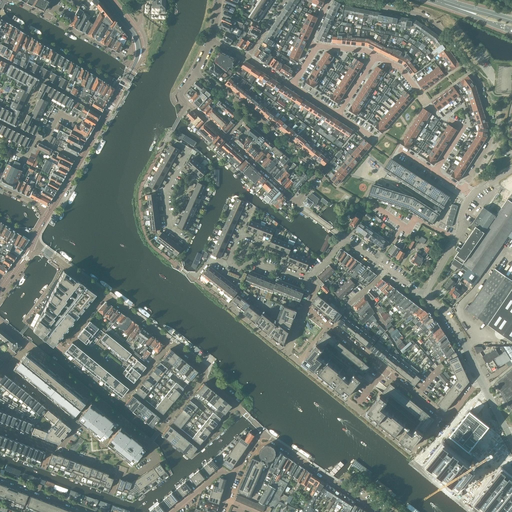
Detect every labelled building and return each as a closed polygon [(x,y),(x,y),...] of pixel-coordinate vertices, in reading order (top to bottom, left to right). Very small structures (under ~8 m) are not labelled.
[(50,0),(21,0),(21,1),(44,12),(50,0)] [(152,0),(152,2),(152,7),(152,8),(159,8),(159,11),(164,12),(165,9),(165,8),(165,0),(152,0)] [(250,18),(251,17),(253,19),(254,19),(257,22),(260,18),(263,14),(266,9),(269,5),(271,1),(271,0),(261,0),(258,4),(256,9),(253,13),(250,16),(245,13),(244,15),(250,19),(250,18)] [(334,0),(332,5),(339,8),(343,10),(345,5),(343,5),(343,6),(340,5),(341,3),(335,1),(334,0)] [(107,27),(108,28),(109,27),(112,29),(116,22),(114,19),(99,1),(96,7),(100,12),(104,17),(101,23),(107,27)] [(290,1),(287,5),(294,9),(296,5),(290,1)] [(82,4),(75,15),(76,15),(70,25),(69,25),(70,25),(70,26),(74,28),(84,12),(86,7),(82,4)] [(233,15),(235,16),(238,10),(225,5),(223,11),(224,11),(233,15)] [(285,9),(291,13),(294,9),(287,5),(285,9)] [(285,9),(282,13),(288,17),(291,13),(285,9)] [(222,17),(223,17),(232,21),(239,24),(243,26),(244,23),(238,20),(238,21),(232,18),(233,15),(224,11),(222,17)] [(84,13),(78,24),(75,29),(82,32),(87,35),(92,38),(101,23),(104,17),(100,12),(93,25),(92,25),(93,23),(88,20),(90,16),(84,13)] [(286,21),(288,17),(282,13),(279,17),(286,21)] [(317,18),(309,14),(307,19),(315,23),(317,18)] [(221,21),(222,22),(222,21),(230,25),(241,30),(243,26),(239,24),(232,21),(223,17),(221,21)] [(283,25),(286,21),(279,17),(277,21),(283,25)] [(313,28),(315,23),(307,19),(305,24),(313,28)] [(222,21),(222,22),(219,27),(242,37),(245,32),(242,31),(241,30),(230,25),(222,21)] [(277,21),(274,25),(280,29),(283,25),(277,21)] [(419,22),(417,21),(415,28),(415,30),(413,33),(414,34),(416,32),(418,33),(419,31),(423,25),(423,24),(422,23),(421,23),(420,22),(419,22)] [(0,34),(4,37),(9,24),(5,22),(2,30),(0,34)] [(108,28),(107,30),(110,32),(111,33),(109,36),(113,38),(116,33),(120,35),(123,31),(116,22),(112,29),(109,27),(108,28)] [(95,38),(95,39),(99,41),(107,27),(101,23),(92,38),(94,38),(94,37),(95,37),(95,38)] [(260,32),(261,32),(262,30),(262,29),(262,28),(256,25),(253,23),(250,28),(259,33),(260,33),(260,32)] [(15,28),(9,24),(4,37),(2,41),(1,44),(6,47),(8,44),(11,38),(15,28)] [(311,32),(313,28),(305,24),(303,29),(311,32)] [(274,25),(271,29),(278,33),(280,29),(274,25)] [(425,26),(423,25),(419,31),(418,33),(420,35),(421,33),(423,34),(427,28),(427,27),(426,26),(425,26)] [(11,38),(8,44),(6,47),(8,48),(7,49),(12,51),(13,50),(20,31),(16,28),(11,39),(11,38)] [(429,29),(427,28),(423,34),(425,35),(427,37),(431,31),(431,30),(430,29),(429,29)] [(278,33),(271,29),(269,33),(275,37),(278,33)] [(309,37),(311,32),(303,29),(301,33),(309,37)] [(107,30),(100,42),(104,45),(109,36),(111,33),(110,32),(107,30)] [(259,34),(252,30),(249,35),(256,39),(257,37),(258,36),(259,35),(259,34)] [(25,34),(20,31),(13,50),(17,52),(18,52),(25,34)] [(109,36),(104,45),(112,49),(118,38),(124,32),(123,31),(120,35),(116,33),(113,38),(109,36)] [(230,44),(235,37),(235,36),(227,31),(222,39),(230,44)] [(433,32),(431,31),(427,37),(425,40),(429,42),(430,41),(431,39),(431,40),(432,39),(432,40),(438,35),(435,34),(435,33),(435,32),(433,32)] [(118,38),(112,49),(119,53),(127,38),(127,37),(127,36),(124,32),(118,38)] [(272,41),(275,37),(269,33),(266,37),(272,41)] [(307,42),(309,37),(301,33),(299,38),(307,42)] [(25,34),(18,52),(24,54),(31,37),(25,34)] [(379,44),(382,38),(384,34),(379,34),(378,36),(374,42),(371,49),(375,51),(379,44)] [(384,44),(386,40),(389,35),(384,34),(382,38),(379,44),(375,51),(380,53),(383,46),(384,44)] [(318,35),(316,39),(322,42),(331,43),(331,40),(325,38),(318,35)] [(432,40),(435,44),(441,39),(438,35),(432,40)] [(241,38),(237,45),(239,47),(239,48),(240,49),(241,48),(242,49),(248,39),(244,37),(243,39),(241,38)] [(272,41),(266,37),(263,41),(270,45),(272,41)] [(37,41),(31,38),(26,49),(32,52),(37,41)] [(304,46),(307,42),(299,38),(296,43),(304,46)] [(371,49),(374,42),(369,39),(367,39),(366,39),(366,46),(367,46),(371,49)] [(389,46),(389,45),(390,43),(392,40),(389,39),(388,42),(389,42),(387,45),(384,44),(383,46),(380,53),(384,55),(387,49),(389,46)] [(435,44),(438,48),(444,43),(441,39),(435,44)] [(38,55),(42,45),(37,41),(32,52),(30,57),(29,61),(34,64),(38,55)] [(253,44),(248,41),(243,48),(245,49),(245,50),(247,51),(248,51),(253,44)] [(302,51),(304,46),(296,43),(294,47),(302,51)] [(438,48),(432,52),(433,54),(437,51),(439,53),(447,47),(444,43),(438,48)] [(408,59),(411,58),(413,55),(416,53),(420,50),(411,44),(411,45),(407,52),(405,51),(403,56),(401,55),(400,55),(397,62),(400,63),(401,62),(402,64),(408,59)] [(42,45),(38,55),(42,56),(46,47),(42,45)] [(392,51),(393,49),(394,47),(389,45),(389,46),(387,49),(384,55),(388,57),(392,51)] [(50,49),(46,47),(42,56),(41,58),(45,60),(50,49)] [(292,52),(300,55),(302,51),(294,47),(292,52)] [(396,53),(397,51),(397,50),(398,49),(396,47),(395,50),(393,49),(392,51),(388,57),(393,60),(396,53)] [(259,58),(263,53),(264,51),(259,48),(254,55),(255,56),(255,57),(256,57),(257,57),(259,58)] [(450,52),(447,48),(440,53),(442,56),(438,59),(440,60),(443,58),(450,52)] [(13,52),(12,51),(7,49),(3,57),(8,60),(13,52)] [(44,62),(50,64),(55,53),(50,49),(45,60),(44,62)] [(17,52),(13,50),(13,52),(8,60),(14,63),(17,52)] [(400,55),(401,55),(402,53),(397,50),(397,51),(396,53),(393,60),(397,62),(400,55)] [(230,67),(232,69),(234,67),(233,66),(237,59),(220,51),(215,62),(226,72),(230,67)] [(259,59),(264,62),(268,56),(269,54),(264,51),(263,53),(259,58),(259,59)] [(24,54),(18,52),(17,52),(14,63),(19,66),(24,54)] [(300,55),(292,52),(290,57),(298,60),(300,55)] [(326,52),(323,57),(330,62),(333,57),(326,52)] [(453,56),(450,52),(443,58),(445,60),(441,63),(443,64),(446,62),(453,56)] [(55,53),(50,64),(56,66),(60,55),(55,53)] [(25,54),(24,54),(19,66),(25,69),(29,61),(30,57),(25,55),(25,54)] [(264,62),(269,65),(274,57),(269,54),(268,56),(264,62)] [(274,69),(279,72),(286,61),(286,62),(288,59),(287,58),(282,55),(279,61),(274,68),(274,69)] [(59,70),(61,71),(66,59),(61,56),(57,65),(60,67),(59,70)] [(449,66),(456,60),(453,56),(446,62),(448,64),(444,67),(446,69),(449,66)] [(274,68),(279,61),(274,57),(269,65),(271,66),(272,67),(273,68),(274,68)] [(320,61),(328,66),(330,62),(323,57),(320,61)] [(71,62),(66,59),(61,71),(63,72),(65,68),(67,70),(71,62)] [(363,64),(356,59),(353,64),(360,69),(363,64)] [(408,59),(402,64),(405,68),(411,63),(408,59)] [(456,60),(449,66),(451,68),(448,71),(449,73),(452,70),(460,65),(456,60)] [(249,64),(245,61),(241,67),(245,70),(249,64)] [(328,66),(320,61),(317,65),(325,70),(328,66)] [(8,64),(3,62),(0,69),(0,72),(3,74),(8,64)] [(71,62),(67,70),(66,72),(71,75),(76,65),(71,62)] [(37,73),(40,67),(35,63),(34,64),(32,63),(31,64),(34,66),(31,72),(36,75),(37,73)] [(405,68),(408,72),(414,67),(411,63),(405,68)] [(249,64),(245,70),(241,76),(243,78),(244,77),(247,71),(250,73),(254,66),(251,65),(250,65),(249,64)] [(353,64),(350,68),(358,73),(360,69),(353,64)] [(83,81),(83,80),(82,80),(77,78),(81,68),(79,67),(76,65),(69,82),(69,83),(66,90),(70,93),(73,86),(79,89),(83,81)] [(212,68),(211,68),(210,69),(210,70),(209,71),(210,72),(209,72),(211,74),(212,74),(218,79),(221,76),(224,79),(228,75),(215,65),(213,67),(212,68)] [(280,72),(284,75),(289,68),(285,65),(280,72)] [(315,70),(322,74),(325,70),(317,65),(315,70)] [(16,69),(11,66),(7,74),(11,77),(16,69)] [(256,68),(254,66),(250,73),(252,74),(248,79),(247,81),(249,82),(254,75),(258,69),(256,68)] [(374,71),(382,76),(381,76),(384,78),(387,73),(384,72),(377,67),(374,71)] [(414,67),(408,72),(411,75),(417,71),(414,67)] [(445,76),(438,67),(433,71),(439,80),(445,76)] [(41,70),(43,71),(41,75),(40,76),(45,79),(46,78),(48,74),(50,72),(50,71),(44,69),(42,68),(41,70)] [(81,68),(77,78),(82,80),(86,71),(81,68)] [(289,68),(284,75),(289,78),(294,71),(289,68)] [(358,73),(350,68),(347,72),(355,77),(358,73)] [(20,71),(16,69),(11,77),(16,79),(20,71)] [(256,77),(258,78),(262,72),(260,71),(258,69),(254,75),(249,82),(251,83),(252,83),(256,77)] [(315,70),(312,74),(319,79),(322,74),(315,70)] [(25,74),(20,71),(16,79),(20,82),(25,74)] [(97,77),(86,71),(83,80),(83,81),(79,89),(76,96),(84,101),(91,89),(97,77)] [(374,71),(371,76),(379,80),(381,76),(382,76),(374,71)] [(439,80),(433,71),(428,75),(434,83),(439,80)] [(59,76),(51,72),(50,75),(52,76),(49,81),(55,84),(58,79),(59,76)] [(355,77),(347,72),(344,77),(352,81),(355,77)] [(29,76),(25,74),(20,82),(25,84),(27,81),(29,76)] [(319,79),(312,74),(309,78),(317,83),(319,79)] [(229,87),(234,82),(236,79),(239,76),(237,75),(234,78),(232,76),(230,79),(225,84),(226,85),(226,86),(227,86),(228,86),(229,87)] [(262,81),(266,83),(270,77),(268,75),(267,76),(266,75),(262,81)] [(434,83),(428,75),(423,78),(429,87),(434,83)] [(38,80),(29,76),(27,81),(29,83),(25,91),(31,94),(38,81),(38,80)] [(379,80),(371,76),(368,80),(376,85),(378,86),(381,82),(379,80)] [(471,80),(468,76),(460,81),(457,84),(458,85),(462,83),(463,85),(471,80)] [(58,86),(64,89),(68,81),(61,77),(59,80),(61,80),(58,86)] [(91,89),(96,91),(102,81),(97,77),(91,89)] [(349,86),(352,81),(344,77),(342,81),(349,86)] [(317,83),(309,78),(306,83),(314,88),(314,87),(316,89),(319,84),(317,83)] [(429,87),(423,78),(417,82),(424,91),(429,87)] [(275,81),(274,80),(270,86),(274,89),(278,82),(276,81),(275,81)] [(373,89),(376,85),(368,80),(366,84),(373,89)] [(471,80),(463,85),(460,88),(461,90),(465,87),(467,90),(475,86),(471,80)] [(102,81),(96,91),(94,95),(97,97),(98,96),(98,97),(100,94),(106,83),(102,81)] [(237,94),(241,88),(244,85),(246,82),(245,81),(243,83),(242,83),(241,85),(240,87),(238,85),(233,91),(235,93),(237,94)] [(339,85),(346,90),(349,86),(342,81),(339,85)] [(196,87),(199,90),(201,91),(204,88),(196,82),(194,85),(192,87),(193,88),(194,88),(195,90),(196,89),(195,88),(196,87)] [(231,89),(233,91),(238,85),(234,82),(229,87),(231,89)] [(245,91),(243,90),(246,86),(248,84),(248,83),(246,82),(244,85),(241,88),(237,94),(238,95),(238,96),(240,97),(241,97),(245,91)] [(106,83),(100,94),(104,96),(106,93),(110,86),(106,83)] [(39,98),(42,100),(43,100),(47,92),(49,94),(52,88),(44,84),(43,84),(36,97),(39,98)] [(373,89),(366,84),(363,88),(371,93),(373,89)] [(275,100),(280,93),(282,94),(286,87),(284,86),(282,85),(278,91),(275,97),(274,98),(273,99),(275,101),(275,100)] [(344,94),(346,90),(339,85),(336,89),(344,94)] [(79,89),(73,86),(70,93),(76,96),(79,89)] [(106,93),(111,96),(115,89),(110,86),(106,93)] [(477,93),(475,86),(467,90),(468,94),(464,95),(464,97),(477,93)] [(193,88),(192,87),(192,88),(186,95),(190,99),(197,92),(195,90),(194,88),(193,88)] [(459,96),(453,87),(447,91),(454,99),(459,96)] [(18,93),(26,97),(28,93),(25,91),(20,88),(18,93)] [(52,88),(49,94),(48,96),(52,99),(57,91),(52,88)] [(368,98),(371,93),(363,88),(360,93),(368,98)] [(333,94),(341,99),(344,94),(336,89),(334,94),(333,94)] [(199,90),(197,92),(190,99),(193,102),(202,92),(201,91),(199,90)] [(193,102),(200,108),(212,95),(207,90),(204,93),(202,92),(193,102)] [(290,99),(295,93),(293,91),(292,91),(290,90),(286,96),(290,99)] [(404,90),(403,90),(400,94),(402,96),(409,102),(412,98),(406,92),(404,90)] [(61,93),(57,91),(52,99),(57,101),(61,93)] [(245,91),(240,97),(242,99),(243,99),(244,100),(249,94),(245,91)] [(454,99),(447,91),(442,94),(449,103),(454,99)] [(341,99),(333,94),(334,94),(331,92),(328,97),(330,98),(338,103),(341,99)] [(26,97),(18,93),(15,98),(24,102),(26,97)] [(57,101),(61,104),(66,96),(61,93),(57,101)] [(100,94),(98,97),(104,100),(106,101),(107,102),(111,96),(109,95),(106,93),(104,96),(100,94)] [(289,111),(295,102),(299,96),(297,95),(297,94),(295,93),(294,93),(290,99),(288,102),(290,104),(287,109),(289,111)] [(365,102),(368,98),(360,93),(357,97),(365,102)] [(216,98),(214,96),(212,94),(212,95),(200,108),(203,111),(212,101),(213,101),(216,98)] [(253,97),(249,94),(244,100),(246,101),(246,102),(248,103),(253,97)] [(449,103),(442,94),(437,98),(444,107),(449,103)] [(104,107),(107,102),(106,101),(104,100),(98,97),(98,96),(97,97),(94,95),(92,99),(95,100),(94,101),(104,107)] [(61,104),(66,106),(70,98),(66,96),(61,104)] [(297,109),(300,105),(304,99),(302,97),(301,97),(300,96),(296,102),(293,106),(297,109)] [(409,102),(402,96),(399,100),(406,106),(409,102)] [(256,100),(253,97),(248,103),(250,105),(251,105),(252,106),(256,100)] [(362,106),(365,102),(357,97),(355,101),(362,106)] [(15,98),(13,102),(21,107),(24,102),(15,98)] [(37,103),(45,107),(47,102),(43,100),(42,100),(39,98),(37,103)] [(70,98),(66,106),(70,109),(75,101),(70,98)] [(444,107),(437,98),(432,102),(438,111),(444,107)] [(253,108),(255,110),(256,109),(260,104),(256,100),(252,106),(253,107),(253,108)] [(406,106),(399,100),(395,104),(402,110),(406,106)] [(94,101),(92,106),(102,112),(104,107),(94,101)] [(212,101),(203,111),(207,115),(212,108),(214,107),(212,105),(214,102),(212,101)] [(217,104),(223,109),(225,111),(228,108),(220,101),(217,104)] [(360,110),(362,106),(355,101),(352,106),(359,111),(360,110)] [(21,107),(13,102),(11,107),(16,110),(19,111),(21,107)] [(309,103),(308,102),(304,108),(308,110),(312,104),(310,103),(309,103)] [(45,107),(37,103),(35,107),(43,111),(45,107)] [(212,108),(207,115),(223,130),(231,121),(227,118),(222,114),(223,113),(221,112),(223,109),(217,104),(214,108),(214,107),(212,108)] [(258,111),(259,112),(264,107),(260,104),(256,109),(255,110),(257,111),(258,111)] [(402,110),(395,104),(392,108),(399,113),(402,110)] [(82,109),(81,112),(97,120),(100,116),(95,113),(94,112),(89,109),(84,106),(82,109)] [(359,111),(352,106),(349,110),(357,115),(359,116),(362,112),(360,110),(359,111)] [(35,107),(32,112),(41,116),(43,112),(35,107)] [(264,107),(259,112),(261,113),(261,114),(263,116),(268,110),(264,107)] [(316,107),(312,113),(316,116),(320,109),(318,108),(316,107)] [(225,111),(223,109),(221,112),(223,113),(222,114),(227,118),(229,116),(232,118),(236,114),(228,108),(225,111)] [(399,113),(392,108),(389,111),(396,117),(399,113)] [(431,114),(423,109),(420,113),(428,118),(430,120),(433,115),(431,114)] [(10,116),(7,122),(15,126),(16,125),(23,112),(19,111),(16,110),(12,117),(10,116)] [(271,113),(268,110),(263,116),(265,117),(267,118),(271,113)] [(11,113),(6,111),(2,119),(7,122),(10,116),(11,113)] [(396,117),(389,111),(385,115),(392,121),(396,117)] [(41,116),(32,112),(30,116),(30,117),(34,118),(38,121),(41,116)] [(97,120),(81,112),(80,114),(78,117),(93,127),(97,120)] [(187,124),(189,126),(198,116),(193,112),(192,113),(190,112),(187,115),(190,118),(188,120),(190,121),(187,124)] [(320,118),(324,121),(328,114),(326,113),(324,112),(320,118)] [(268,120),(270,122),(275,116),(271,113),(267,118),(268,120)] [(420,113),(417,117),(425,122),(428,118),(420,113)] [(30,116),(27,115),(21,128),(21,129),(30,133),(32,127),(30,126),(34,118),(30,117),(30,116)] [(392,121),(385,115),(382,119),(389,125),(392,121)] [(202,120),(198,116),(189,126),(190,127),(192,126),(194,125),(196,127),(202,120)] [(275,116),(270,122),(272,123),(273,123),(274,125),(279,119),(275,116)] [(93,127),(78,117),(77,117),(74,124),(73,123),(69,129),(72,131),(73,130),(87,138),(93,127)] [(332,117),(328,124),(332,126),(337,120),(335,118),(334,119),(332,117)] [(422,127),(422,126),(424,128),(427,124),(425,122),(417,117),(415,122),(422,127)] [(231,121),(223,130),(226,133),(236,122),(233,119),(231,121)] [(389,125),(382,119),(379,123),(386,129),(389,125)] [(279,129),(284,123),(280,120),(275,125),(277,127),(277,128),(279,129)] [(247,129),(249,131),(252,127),(244,121),(242,124),(244,126),(247,129)] [(422,127),(415,122),(412,126),(419,131),(421,132),(424,128),(422,126),(422,127)] [(210,127),(205,123),(199,131),(198,130),(196,132),(201,137),(210,127)] [(284,123),(279,129),(281,131),(282,131),(283,132),(288,126),(284,123)] [(340,123),(337,129),(341,131),(345,125),(343,124),(342,124),(340,123)] [(386,129),(379,123),(375,127),(382,133),(386,129)] [(478,125),(480,131),(487,132),(488,128),(486,123),(478,125)] [(39,127),(34,124),(32,127),(30,133),(35,135),(37,130),(39,127)] [(456,130),(448,125),(446,130),(453,134),(453,135),(456,130)] [(288,126),(283,132),(284,133),(286,135),(287,135),(291,129),(288,126)] [(421,132),(419,131),(412,126),(409,130),(417,135),(419,137),(421,132)] [(214,131),(210,127),(201,137),(205,141),(214,131)] [(3,136),(8,138),(12,130),(7,128),(3,136)] [(69,129),(66,128),(64,133),(84,143),(87,138),(73,130),(72,131),(69,129)] [(249,131),(247,129),(245,132),(255,141),(260,134),(253,128),(250,131),(249,131)] [(349,128),(345,134),(349,137),(353,131),(353,130),(351,129),(350,129),(349,128)] [(289,137),(290,138),(295,132),(291,129),(287,135),(286,135),(288,137),(289,137)] [(8,138),(12,140),(16,132),(12,130),(8,138)] [(45,134),(37,130),(35,135),(43,139),(45,134)] [(406,135),(414,140),(416,141),(419,137),(417,135),(409,130),(406,135)] [(453,134),(446,130),(443,134),(450,139),(453,134)] [(64,133),(60,131),(56,137),(57,138),(57,139),(58,138),(76,148),(77,147),(81,149),(84,143),(64,133)] [(218,135),(214,131),(206,141),(210,145),(218,135)] [(487,132),(480,131),(476,137),(484,142),(487,138),(487,132)] [(12,140),(17,143),(21,134),(16,132),(12,140)] [(235,141),(246,151),(255,141),(245,132),(243,134),(241,132),(238,135),(239,136),(235,141)] [(294,141),(299,135),(295,132),(290,138),(292,139),(292,140),(294,141)] [(17,143),(22,145),(26,137),(21,134),(17,143)] [(260,134),(255,141),(261,146),(262,147),(267,140),(260,134)] [(450,139),(443,134),(440,138),(448,143),(450,139)] [(196,144),(179,135),(177,138),(194,147),(196,144)] [(214,149),(222,139),(218,135),(210,145),(214,148),(213,149),(214,149)] [(294,141),(296,143),(297,143),(298,144),(303,139),(299,135),(294,141)] [(414,140),(406,135),(404,139),(411,144),(414,140)] [(22,145),(26,147),(28,144),(29,142),(30,139),(26,137),(22,145)] [(440,138),(438,137),(435,141),(437,143),(445,147),(448,143),(440,138)] [(484,142),(476,137),(474,140),(471,137),(470,139),(473,141),(481,146),(484,142)] [(58,138),(57,139),(54,145),(76,156),(80,149),(76,148),(58,138)] [(371,146),(364,140),(362,138),(359,142),(361,144),(368,150),(371,146)] [(217,151),(225,142),(222,139),(214,149),(217,151)] [(299,146),(301,148),(306,142),(303,139),(298,144),(299,145),(299,146)] [(411,144),(404,139),(401,143),(410,150),(413,145),(411,144)] [(271,149),(274,146),(267,140),(262,147),(261,146),(260,146),(264,149),(267,145),(271,149)] [(255,141),(246,151),(254,159),(264,149),(260,146),(261,146),(255,141)] [(481,146),(473,141),(472,144),(468,142),(467,143),(471,146),(478,151),(481,146)] [(52,150),(36,142),(35,144),(37,146),(36,148),(50,155),(52,150)] [(230,146),(226,142),(223,146),(217,153),(221,156),(230,146)] [(306,142),(301,148),(304,149),(305,150),(310,145),(306,142)] [(445,147),(437,143),(435,147),(442,152),(445,147)] [(368,150),(361,144),(358,148),(364,154),(368,150)] [(169,150),(177,155),(179,150),(171,145),(169,150)] [(259,163),(265,156),(267,154),(268,152),(271,149),(267,145),(264,149),(254,159),(259,163)] [(314,148),(310,145),(305,150),(307,151),(307,152),(309,154),(309,153),(314,148)] [(233,149),(230,146),(221,156),(224,159),(233,149)] [(271,149),(268,152),(271,155),(272,153),(274,155),(274,154),(275,154),(279,150),(274,146),(271,149)] [(478,151),(471,146),(469,148),(465,146),(464,148),(468,150),(475,155),(478,151)] [(442,152),(435,147),(432,151),(439,156),(442,152)] [(311,155),(312,155),(313,156),(318,151),(314,148),(309,153),(309,154),(311,155)] [(358,148),(354,152),(361,158),(364,154),(358,148)] [(238,153),(233,149),(224,159),(229,163),(238,153)] [(62,155),(52,150),(50,155),(52,156),(71,166),(74,160),(63,155),(62,154),(62,155)] [(166,155),(174,159),(177,155),(169,150),(166,155)] [(275,154),(274,154),(274,155),(272,156),(275,158),(276,157),(278,159),(283,153),(279,150),(275,154)] [(354,152),(352,150),(349,154),(358,161),(361,158),(354,152)] [(473,159),(475,155),(468,150),(466,153),(462,150),(461,152),(465,154),(473,159)] [(318,151),(313,156),(314,157),(314,158),(316,160),(321,154),(318,151)] [(429,155),(437,160),(439,156),(432,151),(429,155)] [(267,154),(265,156),(267,158),(261,165),(265,169),(275,158),(272,156),(271,155),(268,152),(267,154)] [(241,156),(238,153),(229,163),(231,165),(229,166),(231,167),(241,156)] [(265,169),(269,172),(275,166),(278,162),(280,161),(285,155),(283,153),(278,159),(276,157),(275,158),(265,169)] [(325,157),(321,154),(316,160),(319,162),(321,163),(325,157)] [(358,161),(349,154),(346,158),(354,165),(358,161)] [(462,159),(470,163),(473,159),(465,154),(463,157),(460,155),(459,156),(462,159)] [(164,159),(172,164),(174,159),(166,155),(164,159)] [(293,162),(291,160),(285,155),(280,161),(278,162),(280,164),(281,165),(284,168),(287,164),(290,166),(293,162)] [(437,160),(429,155),(426,160),(434,165),(437,160)] [(68,171),(71,166),(52,156),(50,159),(58,163),(57,165),(68,171)] [(235,169),(237,167),(244,159),(241,156),(232,166),(235,169)] [(325,157),(321,163),(322,164),(323,165),(324,165),(324,166),(329,160),(325,157)] [(187,165),(190,168),(197,161),(193,158),(187,165)] [(354,165),(346,158),(342,162),(351,169),(354,165)] [(161,163),(169,168),(172,164),(164,159),(161,163)] [(244,159),(237,167),(240,170),(242,172),(250,164),(246,160),(244,159)] [(470,163),(462,159),(461,161),(457,159),(456,160),(459,163),(467,168),(470,163)] [(432,223),(450,196),(400,164),(391,160),(386,168),(389,170),(417,189),(412,196),(374,184),(371,194),(376,196),(375,199),(402,207),(403,205),(423,218),(432,223)] [(13,189),(20,174),(21,171),(18,170),(21,164),(14,161),(12,166),(7,164),(1,178),(0,179),(0,182),(4,185),(8,187),(13,189)] [(190,168),(194,171),(200,164),(197,161),(190,168)] [(286,171),(278,180),(281,184),(283,183),(288,177),(290,175),(288,173),(292,168),(293,169),(296,165),(293,162),(290,166),(287,170),(286,171)] [(167,173),(169,168),(161,163),(159,168),(167,173)] [(344,163),(341,167),(348,173),(351,169),(344,163)] [(464,172),(467,168),(459,163),(458,166),(454,163),(453,165),(457,167),(464,172)] [(204,168),(200,164),(194,171),(197,174),(204,168)] [(249,180),(258,171),(250,164),(243,172),(243,173),(242,174),(249,180)] [(269,172),(272,175),(281,165),(280,164),(277,168),(275,166),(269,172)] [(68,171),(55,165),(53,168),(51,167),(51,168),(52,169),(65,176),(68,171)] [(279,167),(272,175),(275,177),(281,171),(284,168),(281,165),(279,167)] [(341,167),(339,165),(336,170),(337,171),(338,171),(344,177),(348,173),(341,167)] [(462,176),(464,172),(457,167),(455,170),(451,167),(450,169),(454,171),(462,176)] [(164,177),(167,173),(159,168),(156,173),(164,177)] [(207,171),(204,168),(197,174),(201,178),(207,171)] [(281,171),(275,177),(278,180),(286,171),(287,170),(284,168),(281,171)] [(65,176),(52,169),(50,174),(50,175),(62,181),(65,176)] [(254,185),(263,175),(258,171),(249,180),(253,184),(254,185)] [(302,171),(300,174),(302,176),(300,179),(304,182),(309,177),(302,171)] [(344,177),(338,171),(337,171),(334,175),(341,181),(344,177)] [(459,181),(462,176),(454,171),(452,174),(449,172),(447,173),(459,181)] [(162,182),(164,177),(156,173),(154,177),(162,182)] [(13,189),(18,192),(23,181),(21,180),(23,175),(20,174),(13,189)] [(49,180),(39,175),(37,180),(56,191),(59,186),(49,180)] [(62,181),(50,175),(48,179),(49,179),(49,180),(59,186),(62,181)] [(268,181),(263,175),(254,185),(251,188),(257,193),(258,192),(268,181)] [(341,181),(334,175),(331,179),(338,185),(341,181)] [(30,178),(23,194),(28,196),(33,185),(31,184),(34,178),(31,176),(30,178)] [(283,183),(281,184),(285,187),(293,177),(292,176),(289,179),(288,177),(283,183)] [(24,182),(23,181),(18,192),(23,194),(30,178),(27,177),(24,182)] [(151,181),(159,186),(162,182),(154,177),(151,181)] [(285,187),(287,189),(294,182),(292,181),(294,179),(293,177),(285,187)] [(293,186),(297,190),(304,182),(300,179),(299,180),(298,178),(295,181),(296,183),(293,186)] [(56,191),(37,180),(34,186),(38,188),(43,190),(53,196),(56,191)] [(149,186),(156,190),(157,191),(159,186),(151,181),(149,186)] [(271,183),(268,181),(258,192),(260,194),(263,190),(264,191),(266,190),(271,183)] [(198,182),(196,187),(204,191),(207,186),(198,182)] [(274,186),(271,183),(266,190),(268,192),(267,193),(266,193),(264,196),(265,197),(274,186)] [(265,197),(265,198),(270,202),(280,191),(279,191),(274,186),(265,197)] [(194,191),(202,195),(204,191),(196,187),(194,191)] [(53,196),(43,190),(40,195),(50,201),(53,196)] [(194,191),(192,196),(201,200),(202,195),(194,191)] [(283,194),(280,191),(270,202),(273,205),(277,200),(282,204),(288,199),(283,194)] [(303,202),(303,203),(305,204),(308,206),(309,208),(310,208),(311,206),(313,208),(318,202),(317,201),(319,199),(312,194),(310,196),(309,195),(307,198),(303,202)] [(42,196),(38,202),(40,203),(40,204),(42,205),(43,204),(47,206),(50,201),(42,196)] [(192,196),(190,200),(199,204),(201,200),(192,196)] [(237,198),(235,203),(243,207),(246,202),(237,198)] [(459,251),(454,258),(455,259),(463,264),(469,269),(480,277),(508,236),(511,239),(511,202),(508,199),(496,216),(483,208),(472,224),(473,225),(471,228),(473,229),(472,230),(473,230),(461,248),(459,247),(458,246),(457,247),(456,248),(456,249),(457,250),(459,251)] [(188,205),(197,208),(199,204),(190,200),(188,205)] [(282,204),(277,200),(273,205),(278,209),(282,204)] [(233,208),(241,212),(243,207),(235,203),(233,208)] [(195,213),(197,208),(188,205),(186,209),(195,213)] [(241,212),(233,208),(231,212),(239,216),(241,212)] [(193,217),(195,213),(186,209),(184,213),(193,217)] [(237,221),(239,216),(231,212),(229,217),(237,221)] [(357,212),(355,216),(352,215),(349,218),(352,220),(349,225),(350,226),(351,227),(353,227),(354,228),(362,216),(357,212)] [(193,217),(184,213),(182,218),(191,222),(193,217)] [(48,222),(53,225),(57,219),(52,216),(48,222)] [(237,221),(229,217),(226,222),(235,226),(237,221)] [(182,218),(180,222),(189,226),(191,222),(182,218)] [(361,222),(356,229),(356,230),(358,231),(359,231),(361,233),(366,225),(367,224),(362,220),(361,222)] [(247,229),(252,231),(255,223),(250,221),(247,229)] [(189,226),(180,222),(178,227),(187,231),(189,226)] [(226,222),(224,226),(233,230),(235,226),(226,222)] [(252,231),(257,233),(260,224),(255,223),(252,231)] [(257,233),(261,235),(265,226),(260,224),(257,233)] [(366,225),(361,233),(362,234),(363,234),(365,236),(370,229),(366,225)] [(4,248),(13,231),(5,226),(0,236),(0,254),(1,254),(2,252),(3,251),(4,248)] [(224,226),(222,231),(231,235),(233,230),(224,226)] [(261,235),(266,237),(270,228),(265,226),(261,235)] [(270,228),(266,237),(271,239),(275,230),(270,228)] [(370,229),(365,236),(367,238),(368,237),(369,239),(375,232),(370,229)] [(18,234),(13,231),(4,248),(10,251),(12,246),(18,234)] [(222,231),(220,236),(229,240),(231,235),(222,231)] [(379,235),(374,242),(374,243),(376,244),(377,244),(378,245),(384,238),(388,233),(386,231),(382,237),(379,235)] [(166,236),(162,232),(156,240),(161,243),(166,236)] [(375,232),(369,239),(370,239),(370,240),(371,241),(372,241),(374,242),(379,235),(375,232)] [(384,238),(378,245),(381,247),(381,248),(382,248),(383,248),(383,249),(388,242),(388,241),(389,241),(392,235),(389,233),(388,232),(388,233),(384,238)] [(23,237),(18,234),(12,246),(16,248),(23,237)] [(166,236),(161,243),(165,246),(170,239),(166,236)] [(220,236),(218,240),(227,244),(229,240),(220,236)] [(328,236),(320,250),(324,252),(331,238),(328,236)] [(13,254),(17,256),(27,240),(23,237),(16,248),(14,251),(13,254)] [(270,246),(275,248),(278,239),(273,237),(270,246)] [(413,241),(409,248),(412,250),(417,241),(424,244),(426,240),(421,237),(419,239),(415,237),(413,241)] [(165,246),(169,249),(174,242),(170,239),(165,246)] [(275,248),(279,250),(283,241),(278,239),(275,248)] [(218,240),(216,245),(224,249),(227,244),(218,240)] [(279,250),(284,252),(287,243),(283,241),(279,250)] [(169,249),(173,252),(178,245),(174,242),(169,249)] [(394,245),(389,252),(390,253),(390,254),(392,255),(393,255),(395,256),(400,249),(401,247),(403,243),(402,242),(400,246),(399,245),(398,247),(394,245)] [(287,243),(284,252),(289,254),(292,245),(287,243)] [(400,250),(396,258),(398,259),(399,260),(400,261),(401,261),(406,254),(402,252),(402,251),(403,250),(404,248),(406,244),(404,243),(401,247),(400,249),(400,250)] [(178,245),(173,252),(177,256),(183,248),(178,245)] [(222,253),(224,249),(216,245),(214,250),(222,253)] [(338,260),(344,251),(341,249),(340,249),(335,258),(338,260)] [(431,251),(428,249),(426,252),(425,252),(424,253),(421,256),(415,264),(419,267),(428,256),(427,255),(428,254),(431,251)] [(220,258),(222,253),(214,250),(212,255),(220,258)] [(419,255),(421,252),(419,250),(417,253),(416,253),(413,257),(412,256),(410,259),(412,260),(411,261),(411,262),(411,263),(413,264),(414,264),(415,264),(421,256),(419,255)] [(338,260),(342,263),(348,254),(344,251),(338,260)] [(16,257),(8,252),(5,257),(13,262),(16,257)] [(202,254),(198,252),(191,269),(195,271),(202,254)] [(287,261),(292,263),(296,254),(291,252),(287,261)] [(292,263),(297,265),(301,256),(296,254),(292,263)] [(348,254),(342,263),(345,265),(351,256),(348,254)] [(5,258),(1,255),(0,257),(0,261),(9,268),(13,262),(5,257),(5,258)] [(305,258),(301,256),(297,265),(302,267),(305,258)] [(345,265),(348,268),(355,259),(351,256),(345,265)] [(305,258),(302,267),(307,269),(310,260),(305,258)] [(355,259),(348,268),(352,270),(358,262),(355,259)] [(452,264),(450,268),(455,271),(457,268),(459,270),(460,268),(463,264),(455,259),(451,264),(452,264)] [(9,268),(0,261),(0,271),(4,274),(9,268)] [(353,270),(356,273),(363,265),(359,262),(353,270)] [(329,265),(325,268),(331,275),(335,271),(329,265)] [(356,273),(360,275),(366,267),(363,265),(356,273)] [(208,267),(201,276),(205,279),(209,282),(213,285),(216,287),(220,290),(224,293),(228,296),(232,300),(236,295),(240,289),(237,287),(236,286),(235,288),(231,285),(227,282),(223,279),(219,276),(216,273),(212,270),(208,267)] [(360,275),(363,278),(370,270),(366,267),(360,275)] [(325,268),(322,272),(328,278),(331,275),(325,268)] [(466,272),(462,277),(474,286),(481,277),(480,277),(469,269),(466,272)] [(511,288),(511,280),(495,269),(470,306),(468,304),(465,309),(487,325),(511,288)] [(363,278),(367,280),(373,273),(370,270),(363,278)] [(75,281),(63,271),(41,315),(37,313),(30,326),(34,328),(33,330),(36,333),(53,347),(88,303),(91,300),(96,295),(78,282),(78,283),(75,281)] [(248,274),(245,283),(250,284),(254,286),(259,288),(263,290),(268,291),(266,294),(265,297),(265,298),(270,300),(270,299),(274,289),(279,291),(283,293),(287,295),(292,296),(296,298),(301,300),(304,291),(300,290),(295,288),(291,286),(286,284),(282,283),(277,281),(274,280),(272,279),(272,281),(267,279),(263,277),(258,276),(254,274),(249,272),(248,274)] [(328,278),(322,272),(318,275),(324,282),(328,278)] [(367,280),(369,282),(377,275),(373,273),(367,280)] [(444,286),(449,291),(460,279),(461,278),(459,276),(456,274),(455,274),(455,273),(454,274),(453,275),(453,276),(453,277),(451,279),(444,286)] [(350,279),(346,282),(352,289),(356,285),(350,279)] [(386,282),(382,279),(375,286),(378,289),(379,289),(386,282)] [(346,282),(342,286),(348,292),(352,289),(346,282)] [(390,285),(386,282),(379,289),(382,293),(390,285)] [(330,290),(324,284),(323,283),(319,287),(326,294),(330,290)] [(390,285),(382,293),(386,296),(394,288),(390,285)] [(342,286),(338,290),(344,296),(348,292),(342,286)] [(450,294),(451,295),(452,295),(452,296),(453,296),(456,299),(462,292),(455,286),(449,293),(450,293),(450,294)] [(390,299),(398,291),(394,288),(386,296),(390,299)] [(511,288),(487,325),(511,341),(511,288)] [(116,290),(113,293),(133,308),(135,304),(116,290)] [(344,296),(338,290),(335,293),(341,299),(344,296)] [(390,299),(394,302),(402,294),(398,291),(390,299)] [(239,294),(233,302),(237,305),(243,297),(239,294)] [(402,294),(394,302),(397,305),(406,297),(402,294)] [(322,298),(318,295),(312,303),(316,306),(322,299),(322,298)] [(368,301),(364,296),(354,306),(357,311),(368,301)] [(243,297),(237,305),(241,309),(246,302),(247,300),(243,297)] [(326,302),(327,301),(323,297),(322,298),(322,299),(316,306),(320,310),(326,302)] [(406,297),(397,305),(401,308),(401,307),(409,300),(406,297)] [(409,300),(401,307),(404,311),(405,310),(413,302),(409,300)] [(371,307),(368,301),(357,311),(361,317),(371,307)] [(111,306),(106,302),(98,311),(103,315),(111,306)] [(246,302),(241,309),(244,312),(245,312),(249,307),(251,305),(246,302)] [(320,310),(324,313),(330,305),(326,302),(320,310)] [(417,305),(413,302),(405,310),(408,313),(417,305)] [(334,308),(330,305),(324,313),(328,316),(334,308)] [(420,308),(417,305),(408,313),(412,316),(412,315),(420,308)] [(109,319),(117,310),(112,306),(111,306),(112,307),(104,315),(108,319),(109,319)] [(285,341),(289,332),(288,331),(289,327),(290,327),(290,328),(293,322),(294,319),(297,311),(284,306),(279,319),(278,323),(277,325),(263,314),(260,317),(255,323),(256,323),(262,328),(264,330),(280,343),(281,344),(284,346),(285,343),(285,341)] [(151,316),(140,307),(137,311),(148,319),(151,316)] [(244,312),(243,313),(247,316),(252,310),(249,307),(245,312),(244,312)] [(375,313),(371,307),(361,317),(366,322),(375,313)] [(328,316),(332,319),(338,311),(334,308),(328,316)] [(416,318),(424,311),(420,308),(412,315),(416,318)] [(108,319),(112,323),(113,323),(121,314),(121,313),(117,310),(109,319),(108,319)] [(252,310),(247,316),(251,320),(256,313),(252,310)] [(336,322),(339,318),(342,315),(338,311),(332,319),(336,322)] [(416,324),(428,313),(424,311),(416,318),(412,321),(414,323),(414,322),(416,324)] [(256,313),(251,320),(255,323),(260,317),(256,313)] [(420,320),(423,323),(431,317),(429,314),(428,313),(420,320)] [(118,326),(126,316),(122,314),(121,314),(113,323),(113,324),(116,327),(118,326)] [(344,315),(337,323),(341,326),(342,327),(348,319),(349,318),(344,315)] [(126,317),(126,316),(118,326),(124,332),(132,321),(131,320),(131,321),(126,317)] [(431,317),(423,323),(422,324),(426,328),(435,320),(431,317)] [(345,330),(352,322),(348,319),(342,327),(341,326),(341,327),(345,330)] [(438,323),(435,320),(426,328),(429,331),(438,323)] [(98,334),(100,330),(101,330),(94,325),(90,321),(87,325),(98,334)] [(136,324),(132,321),(124,332),(129,335),(136,324)] [(194,344),(164,322),(160,328),(190,350),(194,344)] [(349,334),(356,325),(352,322),(345,330),(349,334)] [(429,331),(432,334),(440,327),(438,323),(429,331)] [(95,337),(98,334),(87,325),(84,328),(95,337)] [(132,343),(133,341),(134,342),(135,340),(134,339),(142,328),(137,325),(126,340),(129,342),(132,343)] [(349,334),(353,337),(354,336),(353,336),(360,328),(356,325),(349,334)] [(365,329),(361,326),(360,328),(353,336),(354,336),(357,339),(365,329)] [(435,338),(443,331),(442,330),(443,329),(442,328),(441,328),(440,327),(432,334),(432,335),(435,338)] [(91,341),(95,337),(84,328),(80,332),(91,341)] [(150,335),(142,328),(134,339),(135,340),(134,342),(133,341),(132,343),(129,347),(133,350),(131,351),(137,356),(140,358),(142,355),(143,354),(138,350),(150,335)] [(21,347),(0,329),(0,337),(10,346),(9,348),(11,350),(11,349),(16,353),(21,347)] [(357,339),(361,343),(368,334),(369,334),(370,333),(365,329),(357,339)] [(443,331),(435,338),(438,342),(445,335),(443,331)] [(88,346),(91,341),(80,332),(77,337),(88,346)] [(371,368),(326,332),(316,345),(316,344),(313,348),(303,361),(347,397),(358,384),(358,385),(361,381),(361,380),(371,368)] [(106,333),(100,340),(103,342),(102,343),(103,343),(109,336),(106,333)] [(361,343),(365,346),(372,337),(369,334),(368,334),(361,343)] [(150,335),(138,350),(143,354),(144,352),(146,350),(148,346),(155,338),(150,335)] [(445,335),(438,342),(440,345),(448,339),(445,335)] [(109,336),(103,343),(104,344),(105,343),(107,345),(106,346),(107,347),(113,339),(109,336)] [(378,339),(373,336),(372,337),(365,346),(370,349),(378,339)] [(395,342),(397,346),(397,347),(403,342),(401,340),(403,338),(402,336),(400,338),(395,342)] [(155,338),(147,349),(148,350),(150,347),(156,352),(153,355),(155,356),(164,345),(155,338)] [(113,339),(107,347),(108,347),(109,347),(111,349),(112,350),(118,343),(113,339)] [(448,339),(440,345),(443,348),(450,343),(450,342),(448,339)] [(382,345),(383,344),(379,340),(371,350),(375,353),(382,345)] [(72,343),(65,351),(69,355),(77,346),(72,343)] [(118,343),(112,350),(112,351),(113,350),(116,352),(115,353),(116,354),(122,346),(118,343)] [(442,349),(445,353),(452,347),(450,343),(443,348),(442,349)] [(382,345),(375,353),(379,357),(386,348),(382,345)] [(77,346),(69,355),(74,359),(81,350),(77,346)] [(122,346),(116,354),(117,354),(117,353),(120,355),(119,356),(121,358),(127,350),(122,346)] [(492,351),(483,357),(486,363),(492,371),(506,363),(510,360),(511,358),(511,346),(508,347),(502,347),(496,347),(496,348),(492,351)] [(439,358),(442,362),(447,357),(453,352),(454,351),(452,347),(445,353),(439,358)] [(390,351),(386,348),(379,357),(383,360),(389,352),(390,351)] [(163,358),(167,361),(174,352),(170,349),(163,358)] [(80,436),(85,440),(89,443),(99,451),(100,452),(102,454),(128,475),(137,470),(153,451),(149,448),(154,442),(153,442),(150,439),(55,361),(41,350),(40,362),(41,363),(37,367),(33,364),(16,384),(72,429),(79,435),(80,436)] [(85,353),(81,350),(74,359),(78,362),(85,353)] [(127,350),(121,358),(122,359),(123,358),(126,360),(131,354),(127,350)] [(174,352),(167,361),(171,364),(178,356),(174,352)] [(389,352),(383,360),(382,360),(386,364),(393,355),(389,352)] [(85,353),(78,362),(82,365),(89,357),(85,353)] [(449,361),(451,365),(460,361),(456,353),(451,355),(453,359),(449,361)] [(397,358),(393,355),(386,364),(390,367),(397,358)] [(178,356),(171,364),(175,367),(182,359),(180,357),(178,356)] [(94,360),(89,357),(82,365),(83,366),(82,366),(86,369),(87,369),(94,360)] [(135,358),(132,362),(143,371),(147,366),(142,361),(140,363),(135,358)] [(395,369),(401,362),(401,361),(397,358),(390,367),(394,370),(395,370),(395,369)] [(182,359),(175,367),(179,370),(186,362),(184,360),(182,359)] [(401,361),(401,362),(395,369),(395,370),(399,373),(407,363),(403,359),(401,361)] [(94,360),(87,369),(91,372),(98,364),(94,360)] [(301,373),(284,360),(279,366),(296,380),(301,373)] [(451,365),(453,370),(462,366),(461,363),(460,362),(460,361),(451,365)] [(132,362),(129,365),(140,374),(143,371),(132,362)] [(162,372),(166,367),(159,362),(156,366),(162,372)] [(186,362),(179,370),(183,374),(190,365),(186,362)] [(403,376),(411,366),(407,363),(399,373),(403,376)] [(102,367),(98,364),(91,372),(95,376),(102,367)] [(129,365),(126,369),(137,378),(140,374),(129,365)] [(190,365),(183,374),(187,377),(194,368),(190,365)] [(411,366),(403,376),(407,379),(415,368),(411,365),(411,366)] [(159,376),(162,372),(156,366),(152,371),(159,376)] [(453,370),(455,375),(464,371),(463,368),(462,366),(453,370)] [(107,371),(102,367),(95,376),(99,379),(107,371)] [(194,368),(187,377),(189,379),(190,380),(191,380),(197,371),(194,368)] [(418,374),(419,372),(415,368),(407,379),(410,382),(411,382),(418,374)] [(126,369),(122,373),(133,382),(137,378),(126,369)] [(511,369),(500,380),(495,383),(501,393),(502,395),(511,412),(511,411),(511,369)] [(107,371),(99,379),(104,383),(111,374),(107,371)] [(155,380),(159,376),(152,371),(149,375),(155,380)] [(455,375),(457,379),(466,375),(465,372),(465,371),(464,371),(455,375)] [(0,385),(1,387),(9,378),(4,374),(3,376),(0,379),(0,385)] [(111,374),(104,383),(108,386),(115,378),(111,374)] [(418,374),(411,382),(410,382),(410,383),(414,386),(422,377),(418,374)] [(152,384),(155,380),(149,375),(145,379),(152,384)] [(457,379),(457,380),(457,381),(463,386),(464,386),(465,384),(466,385),(469,381),(466,375),(457,379)] [(5,390),(13,381),(9,378),(1,387),(5,390)] [(115,378),(108,386),(112,390),(119,381),(115,378)] [(148,389),(152,384),(145,379),(142,383),(148,389)] [(10,394),(17,385),(13,381),(5,390),(10,394)] [(119,381),(112,390),(113,390),(113,391),(116,393),(117,393),(124,385),(119,381)] [(457,381),(453,385),(461,391),(464,387),(465,387),(464,386),(463,386),(457,381)] [(145,393),(148,389),(142,383),(139,388),(145,393)] [(203,383),(197,392),(197,393),(198,394),(198,393),(200,395),(207,387),(203,383)] [(382,393),(380,396),(379,395),(376,399),(377,400),(368,411),(367,413),(366,414),(370,417),(371,416),(373,418),(377,421),(379,423),(383,426),(384,427),(389,431),(390,432),(395,435),(395,436),(399,439),(403,442),(405,444),(409,447),(411,448),(420,438),(423,434),(424,431),(427,429),(431,423),(433,420),(434,419),(425,412),(420,408),(414,403),(409,399),(403,394),(398,390),(395,387),(392,385),(390,383),(387,388),(382,393)] [(180,393),(183,389),(177,384),(173,388),(180,393)] [(14,397),(21,388),(17,385),(10,394),(14,397)] [(124,385),(117,393),(121,397),(128,388),(126,387),(124,385)] [(453,385),(450,389),(458,395),(461,391),(453,385)] [(211,390),(207,387),(200,395),(204,398),(211,390)] [(18,400),(19,399),(25,391),(21,388),(14,397),(18,400)] [(139,388),(135,392),(142,397),(145,393),(139,388)] [(176,397),(180,393),(173,388),(170,392),(176,397)] [(458,395),(450,389),(449,388),(446,392),(447,393),(455,399),(458,395)] [(211,390),(204,398),(208,401),(215,393),(211,390)] [(23,402),(29,395),(25,391),(19,399),(23,401),(23,402)] [(176,397),(170,392),(167,396),(173,402),(176,397)] [(215,393),(208,401),(212,405),(219,396),(215,393)] [(447,393),(444,397),(452,403),(455,399),(447,393)] [(27,407),(28,406),(34,398),(29,395),(23,402),(22,403),(27,407)] [(444,397),(442,395),(438,399),(439,400),(448,407),(452,403),(444,397)] [(132,396),(126,404),(124,405),(129,408),(136,399),(132,396)] [(170,406),(173,402),(167,396),(163,401),(170,406)] [(219,396),(212,405),(216,408),(223,399),(219,396)] [(32,409),(38,402),(34,398),(28,406),(32,409)] [(140,402),(136,399),(129,408),(132,412),(140,402)] [(223,399),(216,408),(220,411),(227,403),(223,399)] [(436,404),(445,411),(448,407),(439,400),(436,404)] [(166,410),(170,406),(163,401),(160,405),(166,410)] [(189,401),(186,405),(192,410),(196,406),(189,401)] [(35,413),(42,405),(38,402),(32,409),(31,410),(35,413)] [(144,405),(140,402),(132,412),(136,415),(144,405)] [(443,444),(427,465),(432,470),(433,468),(438,472),(437,473),(442,478),(443,476),(448,480),(447,481),(452,486),(453,485),(458,489),(459,489),(463,492),(462,493),(465,496),(470,500),(470,499),(473,502),(474,501),(475,502),(474,503),(475,504),(478,507),(479,507),(480,506),(484,509),(483,510),(485,511),(510,511),(511,511),(511,456),(499,436),(488,428),(489,427),(476,417),(484,407),(477,402),(470,411),(467,414),(466,413),(465,415),(463,419),(462,418),(461,420),(461,421),(459,424),(458,423),(457,425),(457,426),(457,427),(456,426),(454,428),(455,429),(452,432),(452,431),(450,433),(451,434),(449,437),(443,444)] [(227,403),(220,411),(224,414),(231,406),(227,403)] [(40,417),(46,409),(42,405),(35,413),(40,417)] [(148,409),(146,407),(144,405),(136,415),(140,418),(148,409)] [(156,409),(163,414),(166,410),(160,405),(156,409)] [(186,405),(182,409),(189,414),(192,410),(186,405)] [(152,412),(148,409),(140,418),(144,421),(152,412)] [(182,409),(179,413),(185,419),(189,414),(182,409)] [(58,443),(70,428),(48,410),(43,415),(53,423),(52,424),(50,426),(48,429),(50,430),(48,432),(34,427),(31,433),(58,443)] [(0,421),(5,423),(9,413),(4,411),(0,420),(0,421)] [(156,415),(152,412),(144,421),(148,424),(156,415)] [(10,425),(13,415),(9,413),(5,423),(10,425)] [(179,413),(176,418),(182,423),(185,419),(179,413)] [(214,414),(210,418),(217,423),(220,419),(214,414)] [(15,427),(19,417),(13,415),(10,425),(15,427)] [(159,418),(156,415),(148,424),(152,427),(159,418)] [(20,429),(23,420),(24,419),(19,417),(15,427),(20,429)] [(176,418),(172,422),(179,427),(182,423),(176,418)] [(210,418),(207,422),(213,427),(217,423),(210,418)] [(25,431),(28,422),(23,420),(20,429),(25,431)] [(30,433),(34,423),(28,421),(28,422),(25,431),(30,433)] [(207,422),(204,426),(210,432),(213,427),(207,422)] [(169,426),(161,435),(166,438),(173,429),(169,426)] [(204,426),(200,431),(206,436),(210,432),(204,426)] [(173,429),(166,438),(169,442),(177,432),(173,429)] [(200,431),(197,435),(203,440),(206,436),(200,431)] [(177,432),(169,442),(173,445),(181,435),(177,432)] [(255,436),(250,432),(245,439),(250,443),(255,436)] [(181,435),(173,445),(177,448),(185,439),(181,435)] [(197,435),(193,439),(200,444),(203,440),(197,435)] [(9,439),(4,437),(1,446),(6,448),(9,439)] [(238,441),(247,448),(250,443),(245,439),(241,437),(238,441)] [(14,441),(9,439),(6,448),(11,449),(11,450),(14,441)] [(185,439),(177,448),(181,451),(189,442),(185,439)] [(308,454),(288,440),(286,444),(306,457),(308,454)] [(19,443),(14,441),(11,450),(11,449),(10,451),(16,453),(19,443)] [(235,446),(244,452),(247,448),(238,441),(235,446)] [(189,442),(181,451),(185,454),(192,445),(189,442)] [(24,445),(19,443),(16,453),(21,455),(24,445)] [(29,447),(24,445),(21,455),(26,456),(29,447)] [(192,445),(185,454),(189,457),(196,448),(192,445)] [(242,487),(240,492),(249,497),(264,463),(265,464),(265,465),(265,466),(266,467),(267,467),(268,466),(268,465),(269,464),(268,463),(267,463),(268,460),(270,460),(272,459),(273,458),(275,456),(275,454),(275,452),(275,450),(274,449),(273,447),(272,447),(270,446),(268,445),(266,445),(264,447),(263,447),(262,448),(261,449),(261,450),(260,452),(260,453),(261,456),(262,457),(256,461),(254,460),(245,481),(244,481),(242,487)] [(244,452),(235,446),(232,450),(241,457),(244,452)] [(34,449),(29,447),(26,456),(31,458),(32,457),(31,457),(34,449)] [(40,451),(34,449),(31,457),(32,457),(36,459),(40,451)] [(232,450),(230,449),(227,454),(238,461),(241,457),(232,450)] [(45,453),(40,451),(36,459),(36,460),(41,462),(45,453)] [(269,470),(273,473),(283,455),(279,452),(269,470)] [(57,455),(52,453),(47,466),(49,467),(50,464),(54,466),(58,455),(57,455)] [(238,461),(227,454),(223,458),(235,466),(238,461)] [(63,457),(58,455),(54,466),(53,467),(59,469),(60,468),(63,457)] [(272,477),(276,479),(278,474),(287,458),(283,455),(273,473),(274,474),(272,477)] [(69,459),(64,457),(63,457),(60,468),(65,470),(69,459)] [(219,463),(215,458),(208,463),(214,471),(219,467),(217,465),(219,463)] [(235,466),(223,458),(220,463),(231,470),(235,466)] [(272,486),(275,488),(272,494),(279,498),(288,483),(284,482),(282,481),(281,480),(281,478),(281,477),(284,473),(291,460),(287,458),(278,474),(276,479),(275,480),(272,486)] [(75,461),(69,459),(65,470),(64,471),(71,473),(71,472),(75,461)] [(289,472),(294,463),(294,462),(291,460),(284,473),(286,474),(288,471),(289,472)] [(80,463),(75,461),(71,472),(76,474),(80,463)] [(82,476),(86,465),(80,463),(76,474),(82,476)] [(165,472),(159,463),(157,465),(153,468),(159,476),(165,472)] [(208,463),(201,469),(206,474),(208,472),(210,475),(214,471),(208,463)] [(294,463),(289,472),(288,474),(292,477),(298,465),(294,463)] [(21,471),(6,465),(5,470),(20,475),(21,471)] [(86,465),(82,476),(87,478),(88,478),(92,468),(92,467),(86,465)] [(373,477),(359,465),(356,468),(370,479),(373,477)] [(295,473),(294,476),(298,479),(303,469),(299,466),(295,473)] [(97,470),(92,468),(88,478),(87,478),(87,479),(93,481),(97,470)] [(159,476),(153,468),(147,472),(153,481),(154,482),(157,480),(156,478),(159,476)] [(201,469),(195,474),(201,482),(206,478),(203,476),(206,474),(201,469)] [(298,482),(300,484),(307,471),(303,469),(298,479),(295,485),(295,486),(298,482)] [(103,472),(97,470),(93,481),(98,484),(103,472)] [(300,484),(305,487),(312,474),(307,471),(300,484)] [(108,476),(109,474),(103,472),(98,484),(104,486),(108,476)] [(153,481),(147,472),(141,476),(147,485),(150,483),(151,484),(154,482),(153,481)] [(39,479),(23,473),(22,477),(38,483),(39,479)] [(195,474),(188,480),(192,485),(194,483),(197,486),(201,482),(195,474)] [(310,489),(312,485),(316,477),(314,475),(312,474),(305,487),(304,490),(305,491),(307,487),(310,489)] [(109,491),(113,478),(108,476),(104,486),(108,488),(107,491),(109,491)] [(141,476),(135,481),(141,489),(142,491),(145,489),(144,487),(147,485),(141,476)] [(400,498),(375,476),(371,481),(397,502),(400,498)] [(275,480),(276,479),(272,477),(259,502),(266,506),(272,494),(275,488),(272,486),(275,480)] [(320,481),(321,480),(316,477),(312,485),(314,487),(312,491),(313,491),(310,494),(311,494),(310,495),(312,496),(320,481)] [(221,478),(218,486),(224,488),(227,480),(221,478)] [(55,484),(41,479),(39,483),(53,488),(55,484)] [(125,481),(120,479),(116,489),(115,493),(116,493),(117,491),(122,492),(122,491),(126,480),(125,481)] [(132,483),(126,480),(122,491),(128,493),(132,483)] [(188,480),(181,485),(188,493),(192,489),(190,487),(192,485),(188,480)] [(141,489),(135,481),(132,483),(128,493),(132,495),(138,491),(139,493),(142,491),(141,489)] [(325,483),(320,481),(312,496),(303,511),(305,511),(307,511),(308,511),(307,511),(312,511),(313,511),(309,509),(317,496),(325,483)] [(325,483),(317,496),(319,497),(322,492),(324,493),(329,486),(325,483)] [(68,489),(55,485),(53,489),(66,494),(68,489)] [(179,496),(181,494),(183,497),(188,493),(181,485),(177,489),(175,491),(179,496)] [(223,493),(224,488),(218,486),(214,485),(212,490),(223,493)] [(333,488),(329,486),(323,496),(327,498),(333,488)] [(13,501),(14,502),(18,491),(15,490),(14,490),(14,489),(12,489),(8,487),(4,498),(13,501)] [(337,491),(333,488),(327,498),(325,500),(327,501),(330,497),(332,498),(337,491)] [(221,499),(223,493),(212,490),(210,489),(208,495),(210,496),(221,499)] [(81,494),(70,490),(69,494),(79,498),(81,494)] [(18,491),(14,502),(15,502),(24,506),(28,495),(24,494),(24,493),(22,492),(22,493),(21,492),(18,491)] [(175,491),(168,496),(174,504),(179,500),(177,498),(179,496),(175,491)] [(337,491),(332,498),(331,500),(333,501),(332,502),(330,501),(326,508),(329,510),(335,500),(339,493),(337,491)] [(343,495),(339,493),(335,500),(337,501),(333,508),(335,509),(339,503),(338,503),(343,495)] [(338,503),(339,503),(342,505),(339,509),(340,509),(347,497),(343,495),(338,503)] [(71,511),(67,510),(64,509),(62,508),(61,508),(50,504),(50,503),(45,501),(45,502),(30,496),(26,506),(40,511),(71,511)] [(98,500),(87,496),(86,500),(97,504),(98,500)] [(168,496),(161,502),(166,507),(168,505),(170,508),(174,504),(168,496)] [(219,504),(221,499),(210,496),(209,501),(219,504)] [(351,500),(347,497),(342,505),(344,506),(340,511),(343,511),(346,507),(351,500)] [(355,502),(351,500),(346,507),(348,509),(346,511),(349,511),(351,510),(355,502)] [(110,504),(99,501),(98,505),(108,509),(110,504)] [(163,509),(166,507),(161,502),(155,507),(158,511),(164,511),(166,511),(163,509)] [(208,508),(217,511),(219,506),(218,506),(206,502),(205,506),(205,507),(208,508)]
